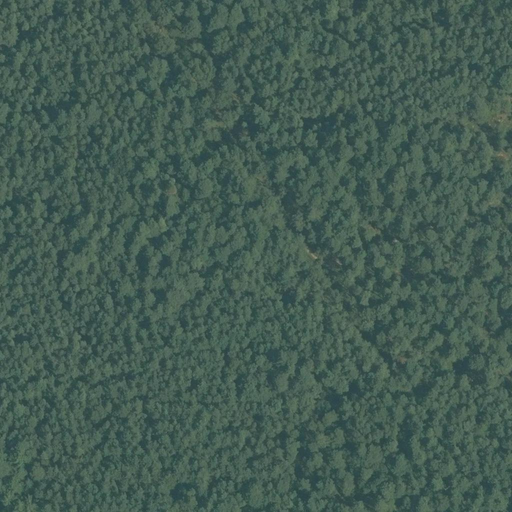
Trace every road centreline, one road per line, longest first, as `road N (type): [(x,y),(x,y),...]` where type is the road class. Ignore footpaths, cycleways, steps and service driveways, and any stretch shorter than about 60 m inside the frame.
road 1 (unknown): [(511,27),(269,0)]
road 2 (track): [(220,119),(139,0)]
